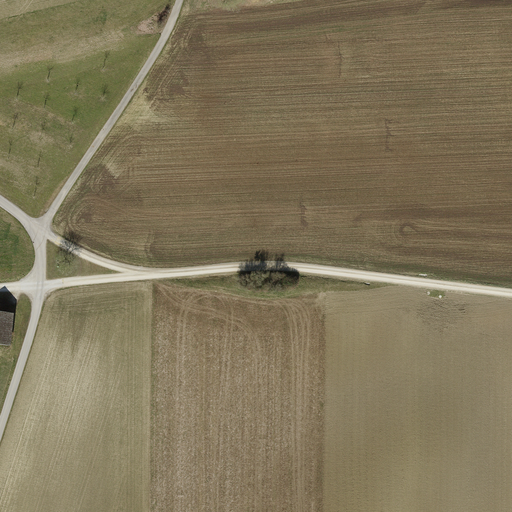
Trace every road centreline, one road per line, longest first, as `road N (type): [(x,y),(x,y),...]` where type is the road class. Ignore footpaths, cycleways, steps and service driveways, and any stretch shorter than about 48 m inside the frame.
road 1 (track): [(0,287),(265,263),(511,292)]
road 2 (track): [(154,273),(105,262),(39,231)]
